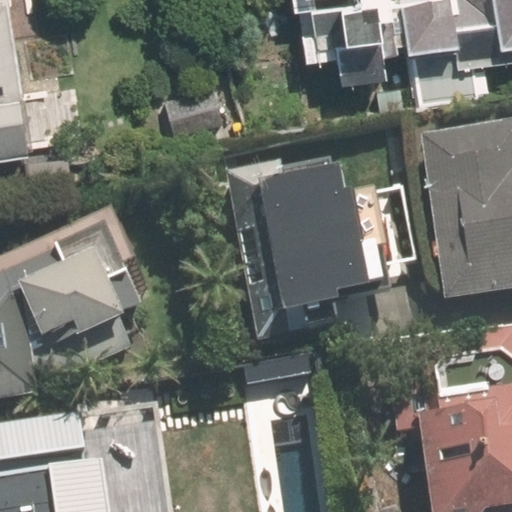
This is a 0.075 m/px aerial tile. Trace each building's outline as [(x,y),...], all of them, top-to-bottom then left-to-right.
[(18,110),(1,0),(0,0),(0,161),(38,156),(37,147),(65,143),(60,106),(30,110),(30,107),(18,110)] [(409,58),(401,0),(287,0),(297,67),(334,62),(340,93),(395,85),(389,50),(401,48),(402,59),(409,58)] [(511,0),(401,0),(409,58),(430,55),(432,74),(503,64),(500,49),(511,47),(511,0)] [(216,94),(162,103),(167,136),(221,127),(216,94)] [(511,138),(415,151),(435,310),(511,300),(511,138)] [(367,218),(366,217),(360,218),(355,193),(287,206),(280,174),(220,184),(252,352),(352,333),(349,317),(385,310),(382,303),(367,218)] [(0,401),(36,395),(35,385),(56,375),(59,380),(133,347),(126,332),(137,328),(131,314),(142,310),(105,228),(0,275),(0,401)] [(511,511),(511,339),(406,352),(409,383),(378,387),(386,448),(418,444),(425,511),(511,511)] [(88,508),(74,416),(0,426),(0,511),(134,511),(133,502),(88,508)] [(231,469),(174,480),(180,511),(308,511),(303,486),(237,499),(231,469)]
